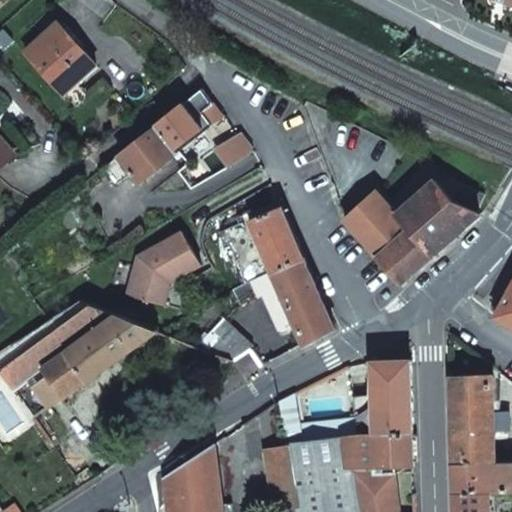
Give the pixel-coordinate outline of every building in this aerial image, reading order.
[(60,94),(91,66),(53,27),(23,55),(60,94)] [(198,86),(154,122),(175,147),(201,127),(208,121),(209,122),(220,113),(198,86)] [(175,147),(154,122),(143,131),(101,165),(111,176),(126,164),(139,182),(178,151),(175,147)] [(0,163),(17,150),(0,130),(0,163)] [(227,133),(219,140),(234,159),(243,152),(227,133)] [(258,161),(252,152),(235,161),(243,176),(260,166),(258,161)] [(443,169),(399,210),(403,215),(435,252),(480,212),(476,209),(452,195),(461,180),(443,169)] [(486,193),(461,180),(452,195),(476,209),(486,193)] [(403,281),(435,252),(403,215),(399,210),(394,204),(385,194),(379,189),(347,217),(361,233),(378,252),(403,281)] [(302,256),(280,204),(254,215),(249,217),(219,233),(243,285),(250,282),(271,271),(273,270),(281,266),(302,256)] [(160,303),(167,280),(197,264),(179,231),(135,254),(124,292),(160,303)] [(332,329),(302,256),(281,266),(273,270),(297,325),(295,325),(303,345),(332,329)] [(297,325),(273,270),(271,271),(250,282),(257,299),(262,296),(279,332),(295,325),(297,325)] [(511,287),(495,318),(511,328),(511,287)] [(79,297),(47,318),(0,349),(0,369),(13,388),(42,367),(63,396),(159,328),(79,297)] [(222,319),(198,343),(232,356),(247,345),(249,342),(222,319)] [(376,434),(414,433),(413,362),(375,363),(375,406),(376,434)] [(355,373),(351,366),(327,379),(319,383),(326,395),(343,385),(346,379),(355,373)] [(494,379),(452,379),(454,467),(496,466),(494,379)] [(288,442),(358,435),(358,421),(337,422),(336,418),(302,419),(299,395),(282,403),(288,442)] [(358,435),(376,434),(375,406),(357,406),(358,421),(358,435)] [(297,511),(343,511),(344,467),(394,467),(414,467),(414,433),(376,434),(358,435),(288,442),(289,447),(297,509),(297,511)] [(170,511),(234,511),(234,505),(223,506),(216,445),(166,476),(170,511)] [(275,511),(297,509),(289,447),(267,450),(275,511)] [(511,465),(496,466),(454,467),(455,495),(491,493),(511,492),(511,465)] [(344,467),(343,511),(400,511),(394,467),(344,467)] [(491,511),(491,493),(455,495),(454,511),(491,511)]
